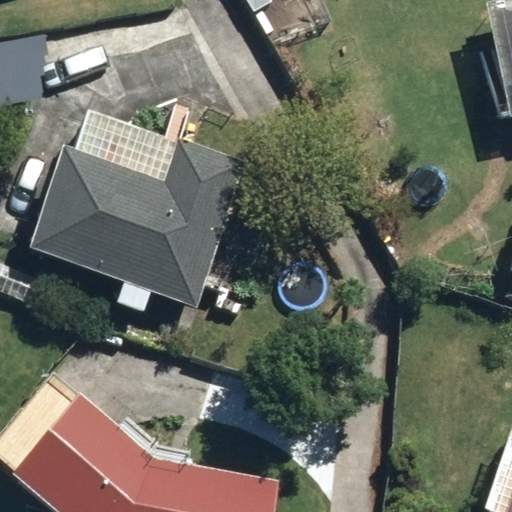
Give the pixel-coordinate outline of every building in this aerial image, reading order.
[(430,0),(434,15),(468,8),(466,0),(430,0)] [(16,250),(186,309),(236,166),(166,142),(163,150),(72,118),(59,153),(51,151),(16,250)] [(511,244),(502,278),(511,281),(511,244)] [(467,333),(488,336),(493,312),(473,307),(467,333)] [(0,483),(35,511),(265,511),(270,486),(143,465),(66,401),(0,481),(0,483)] [(511,511),(511,464),(496,511),(511,511)]
